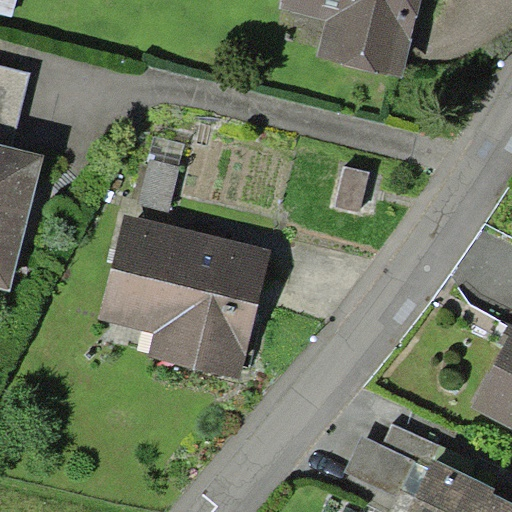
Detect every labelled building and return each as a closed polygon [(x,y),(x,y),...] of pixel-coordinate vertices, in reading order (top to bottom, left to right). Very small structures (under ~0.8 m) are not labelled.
[(415,0),(275,0),(272,15),(321,27),(312,63),(395,83),(415,0)] [(25,81),(0,74),(0,129),(12,132),(25,81)] [(0,276),(28,150),(0,144),(0,276)] [(372,179),(338,172),(329,214),(363,221),(372,179)] [(266,251),(117,219),(94,323),(150,335),(144,360),(237,381),(266,251)] [(511,329),(497,327),(458,409),(511,434),(511,329)] [(511,511),(511,502),(414,461),(391,511),(511,511)]
